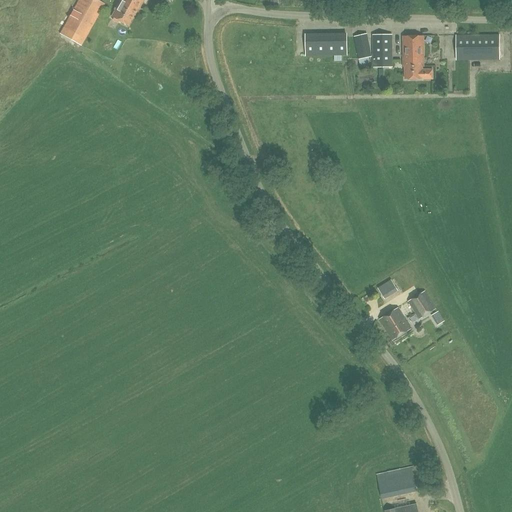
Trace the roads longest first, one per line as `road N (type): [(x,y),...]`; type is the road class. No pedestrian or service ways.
road 1 (unclassified): [(459,511),(441,450),(401,376),(259,188),(216,80),(209,3)]
road 2 (unclassified): [(209,3),(298,16),(511,21)]
